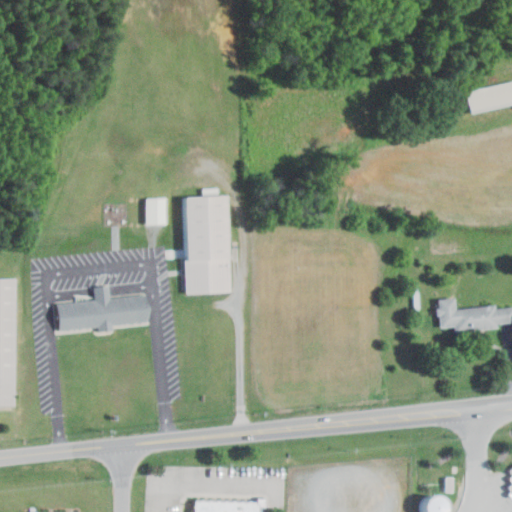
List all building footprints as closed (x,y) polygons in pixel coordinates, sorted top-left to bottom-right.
[(511,80),(464,92),(469,111),(511,100),(511,80)] [(221,195),(226,289),(186,291),(181,197),(221,195)] [(142,197),(143,224),(164,223),(163,196),(142,197)] [(0,279),(13,279),(13,404),(0,404),(0,279)] [(55,305),(58,329),(96,324),(97,330),(110,328),(110,323),(144,319),(141,295),(55,305)] [(493,305),(496,327),(454,333),(452,324),(439,325),(436,300),(452,297),(454,310),(493,305)] [(417,510),(420,511),(442,511),(448,505),(431,492),(417,510)] [(193,499),(192,511),(255,511),(256,501),(193,499)]
